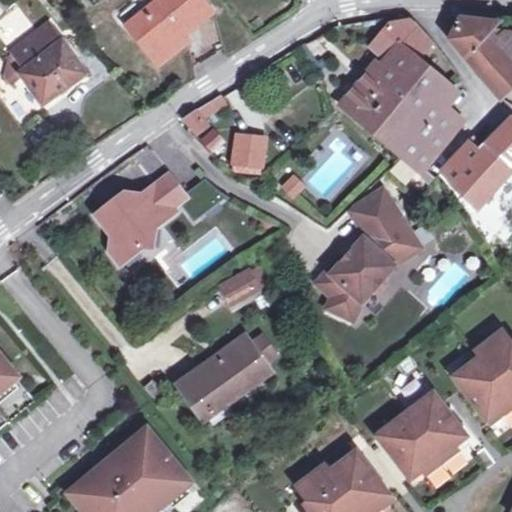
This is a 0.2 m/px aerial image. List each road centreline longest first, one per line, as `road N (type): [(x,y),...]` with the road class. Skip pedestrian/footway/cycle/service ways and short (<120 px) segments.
road 1 (residential): [(164,117),(0,233)]
road 2 (residential): [(313,241),(216,175),(164,117)]
road 3 (residential): [(325,12),(164,117)]
